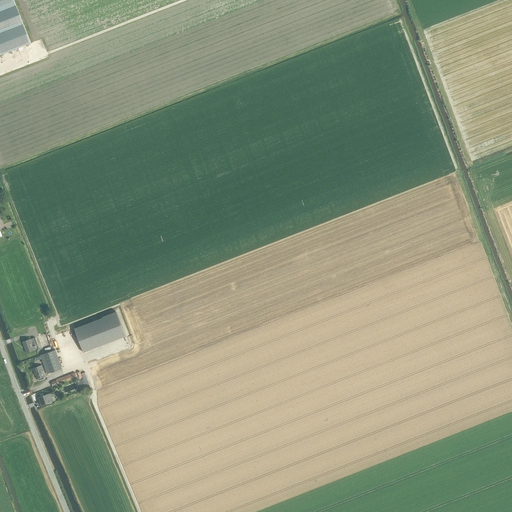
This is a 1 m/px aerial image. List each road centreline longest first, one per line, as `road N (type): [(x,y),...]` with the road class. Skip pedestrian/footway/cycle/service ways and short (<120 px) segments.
road 1 (residential): [(66,511),(0,343)]
road 2 (track): [(82,358),(139,511)]
road 3 (track): [(47,53),(184,0)]
